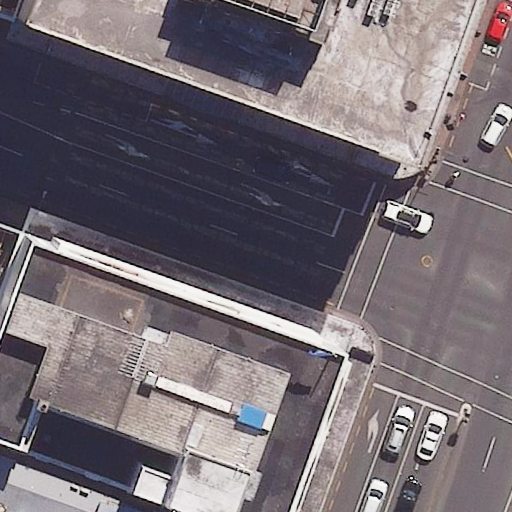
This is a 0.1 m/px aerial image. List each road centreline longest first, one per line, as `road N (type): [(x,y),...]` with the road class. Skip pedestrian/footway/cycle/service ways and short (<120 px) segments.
road 1 (tertiary): [(0,111),(372,250),(474,275)]
road 2 (secondary): [(375,511),(421,366),(474,275)]
road 3 (secondary): [(474,275),(505,406),(470,511)]
road 4 (secondary): [(511,127),(474,275)]
